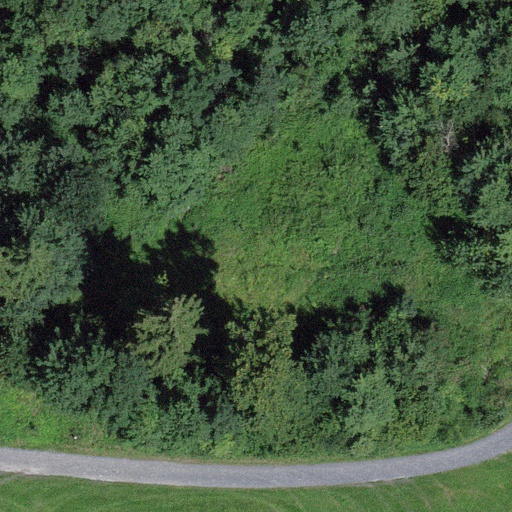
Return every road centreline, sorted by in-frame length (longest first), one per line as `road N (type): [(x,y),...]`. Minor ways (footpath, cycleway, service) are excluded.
road 1 (track): [(319,476),(0,456)]
road 2 (track): [(319,476),(454,463),(511,435)]
